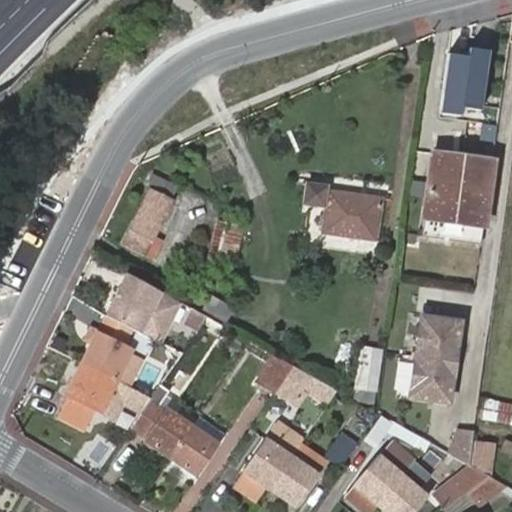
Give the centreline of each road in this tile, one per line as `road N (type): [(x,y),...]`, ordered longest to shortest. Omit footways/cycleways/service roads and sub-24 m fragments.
road 1 (residential): [(0,386),(117,143),(179,74),(214,54),(417,0)]
road 2 (residential): [(103,511),(0,450)]
